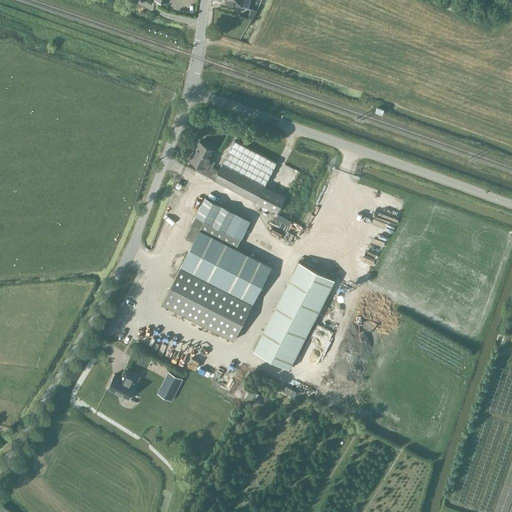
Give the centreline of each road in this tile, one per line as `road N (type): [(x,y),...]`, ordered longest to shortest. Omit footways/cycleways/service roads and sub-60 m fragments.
road 1 (unclassified): [(0,467),(130,256),(190,88)]
road 2 (tertiary): [(511,206),(190,88)]
